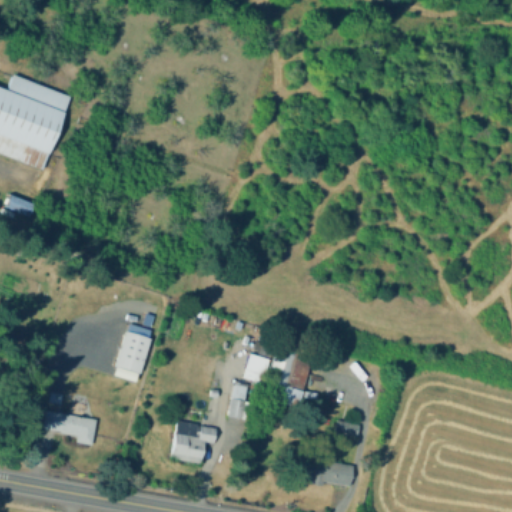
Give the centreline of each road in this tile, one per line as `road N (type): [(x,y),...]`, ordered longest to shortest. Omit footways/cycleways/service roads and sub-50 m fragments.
road 1 (track): [(511,359),(435,326),(388,325),(268,283),(252,294),(237,343)]
road 2 (primary): [(165,511),(0,482)]
